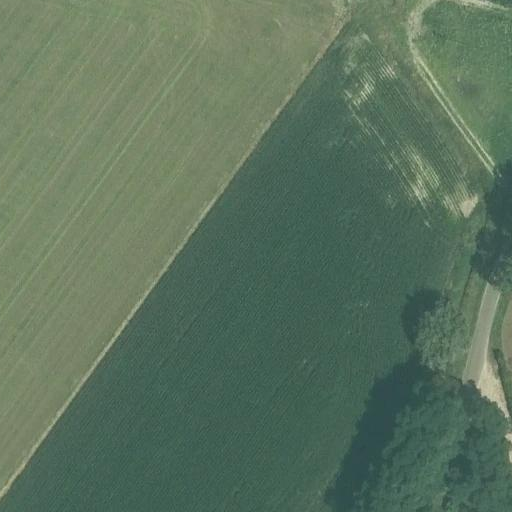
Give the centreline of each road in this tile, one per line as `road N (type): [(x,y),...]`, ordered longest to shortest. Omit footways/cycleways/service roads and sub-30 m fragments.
road 1 (unclassified): [(511,248),(496,282),(469,400),(416,511)]
road 2 (unknown): [(491,302),(511,437)]
